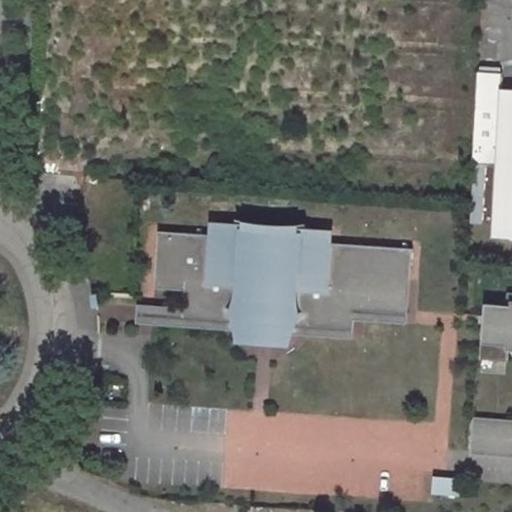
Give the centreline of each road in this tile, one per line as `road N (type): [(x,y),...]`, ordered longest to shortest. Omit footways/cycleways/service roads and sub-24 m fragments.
road 1 (residential): [(40,420),(60,314),(41,257),(0,224)]
road 2 (residential): [(40,420),(74,488),(126,511)]
